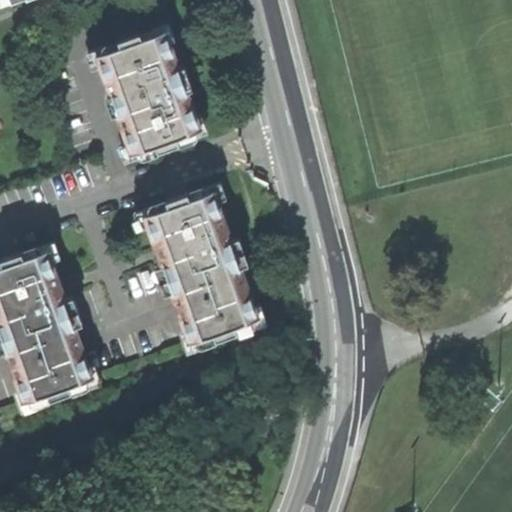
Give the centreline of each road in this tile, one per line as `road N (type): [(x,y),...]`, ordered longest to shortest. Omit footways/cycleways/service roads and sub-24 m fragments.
road 1 (residential): [(306,511),(333,410),(337,327),(295,133)]
road 2 (residential): [(0,235),(295,133)]
road 3 (residential): [(295,133),(260,0)]
